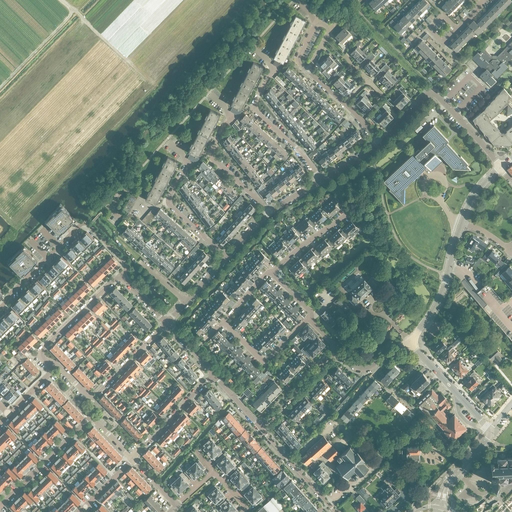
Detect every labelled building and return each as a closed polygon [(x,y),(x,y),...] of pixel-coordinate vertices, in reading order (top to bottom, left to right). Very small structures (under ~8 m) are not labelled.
[(379,7),(372,0),(371,0),(368,3),(375,11),(379,7)] [(417,0),(419,1),(426,8),(430,4),(425,0),(417,0)] [(449,0),(448,0),(445,3),(453,11),(456,7),(449,0)] [(500,0),(499,0),(495,4),(502,11),(507,6),(500,0)] [(419,1),(415,4),(423,12),(426,8),(419,1)] [(453,11),(445,3),(441,7),(449,14),(453,11)] [(415,4),(411,8),(419,16),(423,12),(415,4)] [(495,4),(490,9),(497,15),(502,11),(495,4)] [(411,8),(408,12),(415,19),(419,16),(411,8)] [(403,9),(400,11),(404,15),(412,23),(415,19),(408,12),(407,13),(404,11),(405,11),(403,9)] [(490,9),(486,14),(492,20),(497,15),(490,9)] [(425,18),(429,22),(435,17),(432,13),(425,18)] [(486,14),(481,18),(488,25),(492,20),(486,14)] [(302,29),(302,28),(303,26),(302,26),(305,20),(296,15),(293,20),(292,22),(288,29),(298,34),(301,28),(302,29)] [(404,15),(401,19),(408,26),(412,23),(404,15)] [(484,68),(485,70),(480,76),(491,87),(496,81),(494,79),(496,78),(497,78),(508,67),(505,65),(511,58),(511,17),(506,24),(511,30),(511,41),(497,56),(496,55),(492,56),(485,49),(488,46),(486,44),(483,47),(484,48),(479,53),(478,52),(472,58),(483,69),(484,68)] [(408,26),(401,19),(400,20),(397,18),(395,20),(397,22),(397,23),(404,30),(408,26)] [(481,18),(476,23),(483,30),(488,25),(481,18)] [(392,20),(389,22),(393,26),(401,34),(404,30),(397,23),(396,24),(392,20)] [(468,26),(475,32),(478,35),(483,30),(476,23),(473,20),(468,26)] [(468,26),(464,30),(470,37),(475,32),(468,26)] [(344,28),(339,32),(346,39),(351,34),(355,38),(357,36),(351,30),(349,32),(344,28)] [(288,29),(281,43),(291,48),(294,43),(296,41),(295,40),(298,34),(288,29)] [(464,30),(459,35),(466,42),(470,37),(464,30)] [(346,39),(339,32),(335,37),(340,42),(337,44),(343,50),(346,47),(342,44),(346,39)] [(459,35),(454,40),(461,47),(466,42),(459,35)] [(350,53),(355,58),(362,51),(357,47),(361,43),(359,40),(353,46),(355,48),(350,53)] [(415,48),(413,50),(416,53),(418,51),(426,44),(422,40),(414,47),(415,48)] [(461,47),(454,40),(449,45),(456,52),(461,47)] [(291,48),(281,43),(273,58),(281,62),(283,63),(286,57),(287,57),(288,55),(287,54),(291,48)] [(418,51),(422,55),(430,47),(426,44),(418,51)] [(422,55),(426,58),(433,51),(430,47),(422,55)] [(362,51),(355,58),(357,60),(356,61),(359,63),(360,62),(364,58),(367,60),(373,54),(371,52),(368,54),(364,50),(362,51)] [(364,67),(369,71),(375,65),(371,60),(375,56),(378,53),(376,51),(373,54),(367,60),(369,62),(364,67)] [(426,58),(429,62),(437,55),(433,51),(426,58)] [(429,62),(433,66),(440,58),(437,55),(429,62)] [(329,56),(324,61),(331,67),(333,69),(338,64),(340,66),(342,64),(336,58),(334,60),(329,56)] [(437,69),(440,73),(448,65),(446,64),(448,62),(448,61),(450,58),(449,57),(444,62),(437,69)] [(433,66),(437,69),(444,62),(440,58),(433,66)] [(331,67),(324,61),(320,65),(325,70),(322,72),(328,78),(330,76),(326,72),(331,67)] [(263,67),(253,62),(245,76),(255,81),(258,75),(259,76),(260,73),(259,73),(263,67)] [(375,65),(369,71),(373,76),(380,69),(375,65)] [(448,65),(440,73),(444,76),(451,69),(448,65)] [(379,79),(384,84),(393,75),(388,70),(390,68),(388,66),(383,71),(385,73),(379,79)] [(283,73),(288,77),(293,72),(288,68),(283,73)] [(333,83),(338,88),(345,81),(340,76),(344,72),(342,70),(336,76),(338,78),(333,83)] [(288,77),(292,81),(297,76),(293,72),(288,77)] [(274,78),(281,84),(283,82),(277,75),(274,78)] [(393,75),(384,84),(388,88),(393,83),(395,86),(401,80),(399,77),(397,79),(393,75)] [(255,81),(245,76),(238,90),(248,95),(251,90),(252,90),(253,88),(252,87),(255,81)] [(292,81),(297,85),(302,80),(297,76),(292,81)] [(301,89),(306,84),(302,80),(297,85),(295,86),(300,91),(301,89)] [(345,81),(338,88),(340,90),(339,91),(341,93),(342,92),(343,93),(347,88),(349,90),(356,84),(353,82),(349,86),(345,81)] [(303,96),(305,94),(311,88),(306,84),(301,89),(304,91),(301,94),(303,96)] [(402,92),(398,97),(405,104),(407,102),(408,103),(410,101),(409,99),(404,95),(407,92),(400,86),(398,89),(402,92)] [(265,95),(269,99),(276,93),(272,88),(267,92),(268,92),(265,95)] [(308,94),(310,97),(315,92),(311,88),(305,94),(306,96),(308,94)] [(501,90),(501,91),(496,95),(496,96),(496,97),(491,101),(491,102),(486,106),(486,107),(472,119),(475,122),(476,122),(480,127),(480,128),(484,133),(485,133),(489,138),(489,139),(495,146),(498,144),(505,145),(507,147),(511,143),(511,97),(504,88),(501,90)] [(238,90),(230,105),(233,106),(240,110),(243,104),(244,104),(245,102),(245,101),(248,95),(238,90)] [(356,103),(361,108),(369,99),(365,95),(367,92),(365,90),(359,96),(361,98),(356,103)] [(310,102),(312,104),(319,96),(315,92),(310,97),(313,99),(310,102)] [(269,99),(272,104),(278,100),(274,95),(276,93),(269,99)] [(319,96),(315,101),(319,105),(324,100),(319,96)] [(405,104),(398,97),(393,102),(389,98),(387,100),(393,106),(395,104),(400,109),(405,104)] [(272,104),(276,109),(282,104),(284,102),(282,100),(280,102),(278,100),(272,104)] [(324,109),(328,104),(324,100),(319,105),(321,107),(318,111),(320,113),(324,109)] [(368,101),(361,108),(363,110),(362,111),(364,113),(365,112),(370,108),(372,110),(378,104),(376,101),(372,106),(368,101)] [(276,109),(280,113),(286,109),(282,104),(276,109)] [(324,109),(328,113),(333,108),(328,104),(324,109)] [(386,110),(382,114),(389,121),(393,117),(388,112),(390,110),(384,104),(382,106),(386,110)] [(240,110),(233,106),(230,111),(238,115),(242,111),(240,110)] [(333,117),(337,112),(333,108),(328,113),(327,115),(331,119),(333,117)] [(220,114),(210,109),(203,124),(213,129),(216,123),(218,121),(217,120),(220,114)] [(280,113),(284,118),(289,114),(286,109),(280,113)] [(288,123),(293,118),(295,117),(291,112),(289,114),(284,118),(288,123)] [(337,112),(333,117),(337,121),(335,123),(337,125),(341,121),(339,119),(342,116),(337,112)] [(242,124),(240,127),(241,128),(250,118),(246,114),(240,120),(243,122),(242,124)] [(389,121),(382,114),(377,119),(373,115),(371,118),(377,124),(379,122),(384,126),(389,121)] [(414,124),(411,127),(412,128),(415,131),(418,128),(421,125),(427,119),(424,117),(423,116),(415,124),(414,124)] [(250,118),(241,128),(243,129),(245,126),(244,125),(245,124),(249,128),(254,122),(250,118)] [(293,118),(288,123),(291,127),(300,120),(298,118),(295,120),(293,118)] [(300,120),(291,127),(295,132),(301,127),(304,125),(300,120)] [(249,128),(253,132),(258,126),(254,122),(249,128)] [(234,123),(232,125),(238,132),(240,129),(234,123)] [(213,129),(203,124),(195,138),(205,143),(208,137),(209,137),(210,135),(213,129)] [(418,149),(384,181),(391,189),(390,190),(393,193),(404,204),(404,188),(427,166),(425,165),(436,155),(438,157),(441,156),(453,169),(470,169),(467,165),(468,164),(460,156),(460,157),(447,143),(449,141),(434,125),(422,136),(430,144),(424,149),(422,148),(421,149),(422,151),(421,152),(418,149)] [(253,132),(258,136),(263,130),(258,126),(253,132)] [(301,127),(295,132),(299,136),(304,132),(307,130),(306,128),(304,130),(301,127)] [(263,130),(258,136),(256,137),(258,140),(257,141),(259,142),(261,140),(262,139),(267,134),(263,130)] [(352,132),(351,133),(356,140),(361,136),(356,130),(353,133),(352,132)] [(299,136),(303,141),(308,137),(304,132),(299,136)] [(350,135),(347,138),(351,144),(356,140),(351,133),(349,134),(350,135)] [(262,139),(266,143),(271,137),(267,134),(262,139)] [(303,141),(307,146),(312,141),(314,140),(310,135),(308,137),(303,141)] [(228,137),(222,142),(226,147),(235,139),(234,138),(233,139),(230,136),(228,137)] [(345,136),(341,140),(341,141),(347,148),(351,144),(347,138),(345,136)] [(266,143),(270,147),(275,141),(271,137),(266,143)] [(205,143),(195,138),(188,152),(190,153),(198,157),(201,151),(202,151),(203,149),(202,149),(205,143)] [(226,147),(229,151),(235,146),(233,143),(235,142),(235,141),(236,140),(236,139),(235,139),(226,147)] [(274,152),(280,145),(275,141),(270,147),(269,148),(267,151),(269,152),(271,149),(274,152)] [(312,141),(307,146),(310,151),(316,146),(312,141)] [(340,143),(337,146),(342,151),(347,148),(341,141),(340,142),(340,143)] [(273,156),(275,158),(284,149),(280,145),(274,152),(276,153),(273,156)] [(235,146),(229,151),(233,155),(239,150),(238,149),(235,146)] [(337,146),(333,149),(337,155),(342,151),(337,146)] [(316,148),(309,155),(310,157),(314,155),(319,151),(316,148)] [(284,149),(275,158),(277,160),(280,156),(283,158),(285,160),(288,156),(286,154),(288,153),(284,149)] [(330,149),(327,152),(333,160),(336,158),(335,157),(337,155),(333,149),(332,149),(330,150),(330,149)] [(239,150),(233,155),(236,160),(243,155),(240,152),(239,150)] [(322,155),(328,163),(330,161),(331,162),(333,160),(327,152),(326,151),(322,155)] [(198,157),(190,153),(187,159),(195,163),(199,159),(198,157)] [(236,160),(240,164),(250,157),(251,156),(249,153),(245,157),(243,155),(236,160)] [(328,163),(322,155),(318,159),(321,164),(322,166),(323,166),(323,167),(323,166),(324,167),(326,165),(328,163)] [(177,161),(168,156),(160,171),(170,176),(173,170),(174,170),(175,168),(174,167),(177,161)] [(250,157),(240,164),(244,169),(250,164),(248,161),(249,160),(248,160),(251,158),(250,157)] [(202,172),(207,166),(203,162),(197,168),(202,172)] [(293,162),(291,164),(301,175),(305,172),(298,163),(296,165),(293,162)] [(294,170),(291,173),(296,179),(301,175),(291,164),(291,163),(289,165),(294,170)] [(250,164),(244,169),(247,173),(253,168),(252,167),(250,164)] [(204,177),(206,175),(207,174),(211,169),(207,166),(202,172),(201,172),(196,177),(198,179),(201,175),(203,176),(204,177)] [(253,168),(247,173),(251,177),(257,172),(254,169),(253,168)] [(209,178),(206,181),(207,182),(208,182),(216,173),(211,169),(207,174),(206,175),(209,178)] [(170,176),(160,171),(153,185),(163,190),(166,184),(166,185),(168,182),(167,182),(170,176)] [(251,177),(254,182),(260,177),(257,172),(251,177)] [(284,178),(282,180),(287,186),(292,182),(284,172),(282,174),(284,176),(283,177),(284,178)] [(285,172),(284,172),(292,182),(296,179),(291,173),(289,175),(287,173),(287,174),(285,172)] [(211,180),(214,183),(220,177),(216,173),(208,182),(207,182),(205,184),(207,186),(209,184),(208,183),(211,180)] [(260,177),(254,182),(258,186),(264,181),(262,179),(263,178),(263,177),(265,175),(264,174),(261,176),(260,177)] [(178,188),(182,194),(188,189),(185,184),(189,180),(186,177),(181,182),(183,185),(178,188)] [(214,183),(219,186),(219,187),(224,181),(220,177),(214,183)] [(276,179),(275,180),(277,182),(283,190),(287,186),(282,180),(279,182),(276,179)] [(221,188),(223,190),(228,185),(224,181),(219,187),(219,186),(215,190),(217,192),(221,188)] [(276,185),(273,187),(278,193),(283,190),(277,182),(275,184),(276,185)] [(163,190),(153,185),(145,199),(155,204),(158,198),(159,199),(160,196),(163,190)] [(223,197),(224,198),(232,188),(228,185),(223,190),(226,193),(223,197)] [(266,187),(269,190),(274,197),(278,193),(273,187),(271,189),(270,188),(269,187),(267,186),(266,187)] [(182,194),(185,198),(192,193),(190,191),(192,189),(191,187),(188,189),(182,194)] [(232,188),(225,196),(227,197),(229,200),(229,201),(231,203),(237,197),(235,194),(237,192),(236,191),(236,190),(235,190),(232,188)] [(269,190),(265,194),(270,200),(274,197),(269,190)] [(185,198),(189,203),(195,198),(192,193),(185,198)] [(189,203),(193,208),(199,203),(202,202),(198,197),(196,198),(195,198),(189,203)] [(328,202),(327,203),(336,212),(340,209),(339,207),(341,205),(337,201),(339,200),(336,197),(335,198),(334,198),(329,203),(328,202)] [(199,203),(193,208),(196,213),(205,206),(203,204),(201,206),(199,203)] [(321,207),(320,207),(329,217),(331,215),(332,216),(336,212),(327,203),(326,203),(327,205),(322,209),(321,207)] [(75,220),(74,219),(70,214),(60,204),(57,208),(49,216),(49,217),(47,220),(49,222),(48,224),(54,230),(55,229),(60,234),(67,227),(68,228),(75,220)] [(250,204),(246,208),(252,214),(256,209),(250,204)] [(196,213),(200,218),(206,213),(207,213),(209,211),(205,206),(196,213)] [(314,211),(313,212),(322,222),(326,218),(325,217),(327,215),(329,217),(320,207),(315,212),(314,211)] [(158,221),(160,219),(165,213),(160,208),(156,213),(154,215),(153,217),(158,221)] [(246,208),(242,213),(248,218),(252,214),(246,208)] [(240,211),(236,215),(244,223),(248,218),(242,213),(240,211)] [(307,217),(316,226),(317,224),(319,225),(322,222),(313,212),(313,213),(314,214),(309,218),(307,217)] [(160,219),(164,223),(170,217),(165,213),(160,219)] [(200,218),(204,223),(210,218),(207,213),(206,213),(200,218)] [(236,215),(232,220),(240,227),(244,223),(236,215)] [(165,227),(167,229),(174,221),(170,217),(164,223),(167,225),(165,227)] [(301,220),(300,221),(309,231),(313,227),(312,226),(314,224),(315,226),(316,226),(307,217),(302,222),(301,220)] [(210,218),(204,223),(207,228),(214,223),(210,218)] [(234,222),(230,226),(236,232),(240,227),(232,220),(231,220),(234,222)] [(351,221),(347,224),(356,234),(357,233),(356,232),(362,227),(363,227),(358,222),(358,223),(355,220),(352,222),(351,221)] [(171,229),(174,231),(179,225),(174,221),(167,229),(169,231),(171,229)] [(294,226),(293,226),(302,235),(304,234),(305,235),(309,231),(300,221),(299,222),(300,223),(295,228),(294,226)] [(341,229),(349,239),(355,234),(356,235),(356,234),(347,224),(343,228),(344,229),(343,231),(341,229)] [(174,231),(178,235),(183,229),(179,225),(174,231)] [(230,226),(226,231),(232,236),(236,232),(230,226)] [(287,230),(286,231),(295,240),(299,237),(298,235),(300,234),(302,236),(302,235),(293,226),(288,231),(287,230)] [(122,233),(127,237),(134,229),(132,227),(130,229),(127,227),(122,233)] [(127,237),(131,241),(139,233),(134,229),(127,237)] [(178,235),(182,239),(183,239),(188,233),(183,229),(178,235)] [(338,230),(333,234),(343,244),(344,243),(343,242),(348,237),(349,239),(341,229),(339,231),(338,230)] [(285,234),(281,237),(288,245),(290,243),(291,244),(295,240),(286,231),(286,230),(283,232),(285,234)] [(226,231),(222,235),(228,241),(232,236),(226,231)] [(91,244),(95,240),(87,232),(84,234),(85,235),(83,236),(91,244)] [(139,233),(131,241),(136,245),(141,239),(143,237),(139,233)] [(180,241),(185,246),(192,237),(188,233),(183,239),(182,239),(180,241)] [(328,239),(327,239),(336,248),(341,243),(342,244),(343,244),(333,234),(330,237),(330,238),(329,240),(328,239)] [(228,241),(222,235),(220,237),(218,236),(216,239),(218,240),(224,245),(228,241)] [(473,235),(466,245),(469,248),(468,249),(472,251),(473,250),(476,245),(483,250),(487,244),(486,245),(484,244),(485,243),(473,235)] [(91,244),(83,236),(82,238),(81,237),(79,239),(87,248),(91,244)] [(192,237),(185,246),(190,250),(192,248),(192,247),(197,241),(192,237)] [(275,241),(274,242),(283,251),(287,248),(286,246),(288,245),(281,237),(277,242),(275,241)] [(87,248),(79,239),(76,242),(77,243),(76,244),(83,251),(87,248)] [(136,245),(140,249),(146,243),(141,239),(136,245)] [(324,239),(320,243),(329,253),(330,252),(329,251),(334,246),(336,248),(327,239),(326,241),(324,239)] [(146,243),(140,249),(145,253),(152,245),(148,241),(146,243)] [(268,246),(267,247),(268,248),(272,253),(273,252),(276,256),(279,254),(280,255),(283,251),(274,242),(274,241),(268,246)] [(192,250),(194,251),(195,252),(202,244),(200,242),(192,250)] [(314,248),(322,257),(327,253),(329,254),(329,253),(320,243),(316,247),(317,248),(316,250),(314,248)] [(83,251),(76,244),(74,245),(74,244),(71,247),(79,255),(83,251)] [(145,253),(150,257),(155,251),(157,249),(152,245),(145,253)] [(79,255),(71,247),(68,250),(69,250),(68,252),(75,259),(79,255)] [(30,268),(37,261),(32,256),(33,255),(27,249),(26,250),(23,248),(20,250),(11,258),(11,257),(7,261),(17,271),(17,270),(23,276),(31,269),(30,268)] [(311,249),(307,253),(316,262),(317,261),(316,260),(320,256),(322,258),(322,257),(314,248),(312,250),(311,249)] [(486,253),(485,254),(482,258),(487,263),(490,259),(495,264),(494,265),(498,268),(499,267),(503,262),(499,259),(501,258),(492,251),(491,252),(488,250),(486,253)] [(150,257),(154,261),(159,256),(155,251),(150,257)] [(260,253),(256,256),(263,263),(266,260),(268,262),(270,260),(259,251),(258,252),(260,253)] [(75,259),(68,252),(67,253),(66,252),(63,255),(71,263),(75,259)] [(204,252),(199,256),(205,261),(209,257),(209,256),(210,255),(208,253),(206,254),(204,252)] [(304,257),(302,259),(309,267),(314,262),(315,263),(316,262),(307,253),(303,256),(304,257)] [(66,269),(70,265),(61,256),(59,259),(60,260),(58,261),(66,269)] [(110,259),(108,262),(113,267),(117,263),(111,256),(109,258),(110,259)] [(154,261),(159,265),(164,260),(159,256),(154,261)] [(199,256),(195,261),(201,266),(205,261),(199,256)] [(252,259),(251,260),(261,269),(263,267),(261,266),(263,263),(256,256),(253,260),(252,259)] [(299,260),(295,264),(304,273),(305,273),(304,271),(309,267),(302,259),(300,261),(299,260)] [(159,265),(163,269),(168,264),(164,260),(159,265)] [(252,261),(249,265),(256,271),(259,268),(260,270),(261,269),(251,260),(252,261)] [(66,269),(58,261),(57,262),(56,262),(54,264),(60,270),(62,272),(66,269)] [(195,261),(191,265),(197,270),(201,266),(195,261)] [(108,262),(104,265),(109,271),(113,267),(108,262)] [(103,267),(100,269),(105,275),(109,271),(104,265),(102,263),(100,264),(103,267)] [(62,272),(60,270),(54,264),(51,267),(52,268),(51,269),(52,270),(58,276),(62,272)] [(168,264),(163,269),(168,273),(173,268),(168,264)] [(304,273),(295,264),(291,267),(292,268),(290,270),(297,278),(302,273),(303,274),(304,273)] [(191,265),(187,270),(193,275),(197,270),(191,265)] [(245,267),(244,268),(254,277),(255,276),(253,274),(256,271),(249,265),(246,268),(245,267)] [(505,281),(511,288),(511,287),(511,280),(511,279),(511,278),(511,269),(509,266),(501,273),(506,279),(505,281)] [(99,271),(96,273),(101,279),(105,275),(100,269),(98,267),(96,268),(99,271)] [(496,276),(502,270),(499,267),(498,268),(493,273),(496,276)] [(244,270),(241,273),(249,280),(248,279),(251,277),(253,278),(254,277),(244,268),(243,269),(244,270)] [(58,276),(52,270),(51,269),(49,270),(48,269),(46,272),(54,280),(58,276)] [(181,272),(183,274),(189,279),(193,275),(187,270),(185,272),(183,270),(181,272)] [(54,280),(46,272),(43,274),(44,275),(43,276),(50,284),(54,280)] [(96,273),(92,277),(97,282),(101,279),(96,273)] [(238,276),(237,277),(247,286),(248,285),(246,283),(249,280),(241,273),(242,274),(239,277),(238,276)] [(183,274),(179,279),(185,284),(189,279),(183,274)] [(50,284),(43,276),(42,278),(41,277),(38,279),(46,288),(50,284)] [(352,296),(349,299),(355,306),(359,303),(357,301),(360,299),(372,287),(374,285),(376,286),(379,283),(373,276),(367,282),(361,276),(349,287),(355,293),(352,296)] [(97,282),(92,277),(88,281),(93,286),(97,282)] [(237,279),(234,282),(241,289),(244,286),(246,288),(247,286),(237,277),(236,278),(237,279)] [(511,294),(504,302),(487,283),(477,293),(465,279),(463,281),(460,283),(475,299),(511,341),(511,294)] [(41,293),(45,289),(37,280),(34,284),(35,284),(33,286),(41,293)] [(262,292),(263,293),(273,283),(271,282),(269,284),(266,281),(260,288),(263,291),(262,292)] [(83,285),(81,287),(87,293),(91,289),(84,282),(82,284),(83,285)] [(230,285),(229,286),(239,295),(241,293),(239,292),(241,289),(234,282),(231,286),(230,285)] [(265,293),(269,296),(275,289),(272,286),(274,284),(273,283),(263,293),(264,294),(265,293)] [(41,293),(33,286),(32,287),(31,286),(28,289),(36,297),(41,293)] [(239,295),(229,286),(230,287),(226,291),(234,297),(236,294),(238,296),(239,295)] [(81,287),(78,291),(77,291),(83,296),(87,293),(81,287)] [(71,292),(72,293),(79,300),(83,296),(77,291),(78,291),(75,288),(71,292)] [(110,293),(115,298),(120,293),(116,288),(110,293)] [(32,302),(36,297),(28,289),(25,292),(26,293),(25,294),(32,302)] [(271,300),(272,301),(281,291),(280,290),(278,292),(275,289),(269,296),(272,299),(271,300)] [(276,304),(276,305),(283,297),(281,294),(282,292),(281,291),(272,301),(273,302),(274,301),(277,303),(276,304)] [(72,293),(67,297),(75,304),(79,300),(72,293)] [(115,298),(119,302),(124,297),(120,293),(115,298)] [(218,296),(218,297),(228,306),(229,305),(227,303),(230,300),(223,293),(220,297),(218,296)] [(28,306),(32,302),(25,294),(24,295),(23,295),(20,298),(28,306)] [(67,297),(64,300),(71,308),(75,304),(67,297)] [(119,302),(123,306),(128,301),(124,297),(119,302)] [(218,298),(215,302),(222,308),(225,305),(227,307),(228,306),(218,297),(217,297),(218,298)] [(278,309),(279,310),(289,299),(287,298),(286,300),(283,298),(284,297),(283,297),(276,305),(279,308),(278,309)] [(341,307),(343,309),(346,311),(349,308),(348,307),(345,303),(344,303),(339,297),(333,302),(341,307)] [(28,306),(20,298),(17,300),(18,301),(16,303),(24,310),(28,306)] [(251,300),(250,301),(260,310),(261,309),(260,308),(263,305),(256,298),(253,301),(251,300)] [(281,309),(285,312),(291,305),(288,303),(290,301),(289,299),(279,310),(280,310),(281,309)] [(71,308),(64,300),(60,304),(67,312),(71,308)] [(100,301),(96,305),(101,310),(104,308),(105,309),(107,307),(100,301)] [(128,301),(123,306),(127,311),(132,305),(128,301)] [(251,304),(248,307),(255,314),(258,310),(260,311),(260,310),(250,301),(249,302),(251,304)] [(211,304),(210,305),(220,314),(221,313),(219,311),(222,308),(215,302),(212,305),(211,304)] [(24,310),(16,303),(15,304),(14,303),(11,306),(19,314),(24,310)] [(101,310),(96,305),(92,308),(98,314),(101,310)] [(210,307),(207,310),(215,318),(215,317),(215,316),(217,314),(219,316),(220,314),(210,305),(209,306),(210,307)] [(287,316),(288,317),(297,307),(296,306),(294,308),(291,305),(285,312),(288,315),(287,316)] [(57,311),(55,313),(60,318),(64,314),(58,307),(56,309),(57,311)] [(244,308),(243,309),(253,319),(254,318),(252,317),(255,314),(248,307),(246,310),(244,308)] [(290,317),(293,320),(300,313),(297,310),(298,308),(297,307),(288,317),(289,318),(290,317)] [(130,313),(134,318),(139,312),(135,308),(130,313)] [(20,318),(12,309),(9,312),(10,313),(9,314),(16,322),(20,318)] [(243,313),(241,316),(248,322),(251,319),(252,320),(253,319),(243,309),(241,311),(243,313)] [(204,313),(203,314),(213,324),(215,322),(213,320),(215,318),(207,310),(208,311),(205,314),(204,313)] [(321,315),(332,326),(336,322),(325,310),(321,315)] [(90,311),(85,315),(91,321),(92,322),(94,320),(96,318),(90,311)] [(134,318),(138,322),(143,317),(139,312),(134,318)] [(55,313),(51,316),(56,322),(60,318),(55,313)] [(300,313),(293,320),(296,323),(295,324),(296,325),(306,315),(304,314),(302,315),(300,313)] [(16,322),(9,314),(8,315),(7,315),(4,317),(12,325),(16,322)] [(204,316),(200,319),(207,326),(210,323),(212,325),(213,324),(203,314),(202,315),(204,316)] [(85,315),(82,319),(87,324),(91,321),(85,315)] [(51,316),(47,320),(52,326),(56,322),(51,316)] [(236,317),(235,318),(245,327),(246,327),(248,325),(246,323),(248,322),(241,316),(238,318),(236,317)] [(12,325),(4,317),(2,320),(1,322),(8,329),(12,325)] [(138,322),(142,326),(148,321),(143,317),(138,322)] [(245,327),(235,318),(234,319),(236,321),(233,324),(240,331),(243,327),(244,328),(245,327)] [(82,319),(77,323),(83,328),(87,324),(82,319)] [(196,322),(196,323),(206,332),(207,331),(205,329),(207,326),(200,319),(197,323),(196,322)] [(47,320),(43,324),(48,330),(52,326),(47,320)] [(275,323),(274,324),(284,334),(285,333),(283,331),(286,328),(278,320),(277,321),(276,320),(274,322),(275,323)] [(148,321),(142,326),(146,330),(152,325),(148,321)] [(8,329),(1,322),(0,322),(0,328),(5,333),(8,329)] [(105,329),(102,332),(104,334),(109,329),(103,322),(100,325),(105,329)] [(77,323),(74,326),(79,332),(83,328),(77,323)] [(206,332),(196,323),(195,324),(196,325),(193,328),(200,335),(203,331),(204,333),(206,332)] [(43,324),(39,328),(44,333),(48,330),(43,324)] [(274,326),(271,329),(278,336),(281,333),(282,335),(284,334),(274,324),(273,325),(274,326)] [(308,325),(299,335),(304,340),(308,336),(313,341),(318,336),(313,331),(313,330),(312,328),(311,329),(308,325)] [(74,326),(70,330),(75,336),(79,332),(74,326)] [(442,333),(445,336),(452,329),(449,327),(442,333)] [(44,333),(39,328),(35,332),(40,337),(44,333)] [(267,331),(266,332),(276,342),(277,341),(275,339),(278,336),(271,329),(268,332),(267,331)] [(75,336),(70,330),(66,334),(71,340),(75,336)] [(214,342),(215,343),(225,334),(223,332),(221,334),(218,331),(212,338),(215,341),(214,342)] [(266,334),(263,337),(270,344),(272,341),(274,343),(276,342),(266,332),(265,333),(266,334)] [(130,336),(128,339),(134,344),(138,340),(131,333),(129,335),(130,336)] [(32,334),(27,338),(33,344),(38,340),(32,334)] [(217,343),(220,346),(227,339),(224,337),(226,335),(225,334),(215,343),(216,344),(217,343)] [(259,339),(258,340),(267,350),(269,349),(267,347),(270,344),(263,337),(260,340),(259,339)] [(443,343),(447,340),(444,337),(439,342),(438,341),(435,343),(436,344),(433,347),(438,353),(446,346),(443,343)] [(27,338),(23,343),(28,349),(33,344),(27,338)] [(158,343),(162,347),(167,342),(163,338),(158,343)] [(312,343),(310,341),(304,347),(301,350),(309,358),(312,355),(313,356),(317,352),(321,349),(325,344),(318,338),(313,344),(312,343)] [(447,362),(448,363),(454,357),(451,354),(455,350),(453,347),(461,340),(458,338),(450,345),(452,347),(442,357),(446,362),(447,362)] [(128,339),(124,342),(130,348),(134,344),(128,339)] [(222,350),(223,351),(233,342),(231,340),(230,342),(227,339),(220,346),(223,349),(222,350)] [(267,350),(258,340),(257,341),(258,342),(255,345),(261,352),(264,349),(266,351),(267,350)] [(124,342),(121,346),(126,352),(130,348),(124,342)] [(162,347),(165,351),(171,346),(167,342),(162,347)] [(225,351),(228,354),(236,347),(235,346),(234,347),(232,345),(234,343),(233,342),(223,351),(224,352),(225,351)] [(15,350),(17,353),(24,353),(26,351),(28,349),(23,343),(15,350)] [(50,349),(54,353),(60,348),(56,344),(50,349)] [(294,357),(293,358),(302,367),(306,363),(305,362),(307,360),(302,356),(304,354),(295,345),(293,347),(299,353),(295,358),(294,357)] [(54,353),(58,357),(66,350),(62,346),(60,348),(54,353)] [(121,346),(117,350),(122,356),(126,352),(121,346)] [(165,351),(169,356),(175,351),(171,346),(165,351)] [(494,358),(498,362),(501,359),(498,355),(500,353),(494,346),(491,349),(492,350),(487,354),(492,360),(494,358)] [(231,358),(232,359),(242,349),(240,348),(238,349),(236,347),(228,354),(229,354),(232,357),(231,358)] [(234,358),(237,362),(244,355),(241,352),(243,350),(242,349),(232,359),(234,358)] [(58,357),(62,362),(68,356),(66,354),(68,352),(66,350),(58,357)] [(117,350),(113,354),(118,360),(122,356),(117,350)] [(146,351),(142,355),(147,361),(149,358),(151,360),(152,358),(146,351)] [(175,351),(169,356),(173,361),(179,356),(175,351)] [(15,355),(22,363),(28,357),(26,356),(24,353),(17,353),(15,355)] [(118,360),(113,354),(109,358),(114,364),(118,360)] [(147,361),(142,355),(138,359),(143,365),(147,361)] [(239,366),(240,367),(250,357),(248,356),(246,358),(244,355),(237,362),(240,365),(239,366)] [(62,362),(66,366),(72,360),(68,356),(62,362)] [(22,363),(26,367),(32,362),(28,357),(22,363)] [(242,367),(245,370),(252,363),(256,359),(254,357),(252,359),(250,357),(240,367),(241,368),(242,367)] [(72,360),(66,366),(70,370),(76,365),(74,363),(76,361),(74,358),(72,360)] [(174,365),(178,370),(186,363),(182,358),(174,365)] [(293,360),(288,365),(295,372),(297,370),(298,371),(302,367),(293,358),(292,359),(293,360)] [(465,364),(464,362),(464,361),(462,359),(461,359),(452,367),(452,369),(453,370),(455,370),(456,372),(465,364)] [(105,363),(102,365),(108,370),(112,366),(105,360),(103,362),(105,363)] [(12,361),(7,366),(12,372),(17,367),(15,365),(15,364),(14,363),(15,362),(13,361),(12,361)] [(26,367),(30,371),(36,366),(32,362),(26,367)] [(135,362),(131,366),(137,371),(139,369),(140,370),(142,368),(135,362)] [(108,370),(102,365),(100,363),(98,364),(101,367),(98,369),(104,375),(108,370)] [(182,370),(184,372),(190,367),(186,363),(178,370),(177,370),(179,373),(182,370)] [(247,374),(248,375),(258,365),(256,364),(254,366),(252,363),(245,370),(248,373),(247,374)] [(465,364),(456,372),(459,376),(459,377),(462,377),(462,376),(468,370),(468,371),(471,368),(468,365),(467,366),(465,364)] [(258,365),(248,375),(249,376),(250,375),(253,378),(260,371),(257,368),(259,367),(258,365)] [(282,368),(281,369),(291,379),(294,375),(293,374),(295,372),(288,365),(283,370),(282,368)] [(36,366),(30,371),(34,375),(37,372),(38,372),(39,371),(39,370),(40,370),(36,366)] [(131,366),(127,370),(133,376),(133,375),(135,373),(138,375),(139,373),(137,371),(131,366)] [(73,373),(77,377),(84,370),(82,367),(80,369),(78,367),(73,373)] [(186,379),(186,378),(194,372),(190,367),(184,372),(185,374),(185,375),(184,376),(184,377),(185,378),(185,379),(185,378),(186,379)] [(331,375),(336,379),(343,373),(338,368),(331,375)] [(291,379),(281,369),(280,370),(282,371),(276,376),(284,384),(286,381),(287,382),(291,379)] [(77,377),(81,381),(86,376),(85,374),(87,372),(84,370),(77,377)] [(127,370),(124,374),(129,379),(132,377),(134,379),(136,377),(133,375),(133,376),(127,370)] [(264,374),(260,378),(262,380),(268,374),(271,376),(273,374),(268,370),(264,374)] [(186,378),(190,383),(192,382),(198,376),(194,372),(186,378)] [(468,382),(466,384),(469,387),(469,388),(470,389),(472,389),(473,388),(473,387),(477,383),(479,386),(483,382),(479,377),(478,378),(475,375),(476,374),(474,372),(470,375),(472,378),(471,379),(468,382)] [(336,379),(341,384),(347,377),(343,373),(336,379)] [(412,385),(410,387),(416,393),(430,381),(423,373),(411,384),(412,385)] [(124,374),(120,378),(128,386),(132,381),(129,379),(124,374)] [(81,381),(85,385),(90,380),(86,376),(81,381)] [(337,388),(335,391),(342,397),(346,393),(343,391),(341,392),(339,390),(341,389),(340,387),(342,386),(344,386),(346,388),(352,381),(347,377),(341,384),(337,388)] [(120,378),(116,382),(124,390),(128,386),(120,378)] [(0,389),(1,390),(8,383),(5,379),(0,383),(0,389)] [(90,380),(85,385),(89,390),(94,384),(90,380)] [(322,380),(318,384),(325,391),(329,386),(322,380)] [(375,380),(371,384),(376,389),(380,385),(375,380)] [(45,387),(49,392),(55,386),(51,382),(45,387)] [(124,390),(116,382),(112,386),(118,391),(120,389),(122,391),(124,390)] [(275,382),(269,387),(276,394),(280,390),(282,392),(283,390),(275,382)] [(4,395),(12,387),(8,383),(1,390),(2,392),(1,393),(4,395)] [(177,387),(175,389),(180,395),(184,391),(177,384),(175,386),(177,387)] [(318,384),(313,389),(321,396),(322,396),(321,395),(325,391),(318,384)] [(371,384),(368,388),(373,392),(376,389),(371,384)] [(498,393),(499,392),(493,384),(487,389),(489,392),(496,399),(499,396),(500,394),(498,393)] [(49,392),(53,396),(59,390),(55,386),(49,392)] [(9,398),(16,391),(12,387),(4,395),(6,398),(7,397),(9,398)] [(269,387),(264,393),(271,400),(275,396),(276,397),(278,396),(276,394),(269,387)] [(368,388),(365,391),(370,396),(373,392),(368,388)] [(175,389),(171,394),(177,399),(180,395),(175,389)] [(203,394),(207,399),(208,399),(213,394),(209,389),(203,394)] [(321,396),(313,389),(309,393),(314,397),(313,398),(316,400),(318,398),(319,399),(321,396)] [(434,425),(437,422),(446,414),(443,411),(446,407),(447,408),(451,405),(447,401),(448,400),(442,393),(438,397),(436,395),(437,394),(432,389),(416,404),(428,417),(428,418),(434,425)] [(53,396),(57,400),(63,395),(59,390),(53,396)] [(488,406),(491,403),(492,404),(493,402),(496,399),(489,392),(487,390),(480,396),(488,406)] [(20,395),(16,391),(9,398),(10,399),(9,400),(12,403),(20,395)] [(365,391),(361,395),(366,400),(370,396),(365,391)] [(414,401),(415,402),(415,403),(426,393),(424,391),(414,401)] [(245,402),(253,393),(252,392),(247,396),(243,400),(245,402)] [(264,393),(258,398),(265,405),(269,401),(271,403),(272,401),(271,400),(264,393)] [(98,400),(102,404),(108,398),(104,394),(98,400)] [(171,394),(167,398),(173,403),(177,399),(171,394)] [(209,401),(211,403),(217,398),(213,394),(208,399),(207,399),(206,400),(208,403),(209,401)] [(387,400),(391,403),(395,398),(391,394),(387,400)] [(63,395),(57,400),(61,404),(67,399),(63,395)] [(361,395),(358,399),(363,403),(366,400),(361,395)] [(305,397),(301,402),(308,408),(310,410),(312,409),(312,408),(312,407),(312,406),(311,406),(311,405),(312,404),(308,400),(309,399),(306,396),(305,398),(305,397)] [(43,406),(35,398),(31,402),(39,410),(43,406)] [(102,404),(106,408),(112,402),(108,398),(102,404)] [(167,398),(163,402),(169,407),(173,403),(167,398)] [(217,398),(211,403),(215,408),(221,403),(217,398)] [(265,405),(258,398),(253,404),(260,411),(264,407),(265,408),(267,407),(265,405)] [(391,403),(394,406),(399,401),(395,398),(391,403)] [(358,399),(354,402),(359,407),(363,403),(358,399)] [(63,405),(67,410),(72,404),(68,400),(63,405)] [(394,406),(398,410),(403,404),(399,401),(394,406)] [(39,410),(31,402),(31,403),(30,404),(29,403),(27,406),(34,413),(38,410),(39,410)] [(106,408),(110,412),(116,406),(112,402),(106,408)] [(163,402),(160,406),(165,411),(169,407),(163,402)] [(194,402),(190,405),(196,411),(198,409),(199,410),(201,408),(194,402)] [(301,402),(297,406),(304,413),(306,414),(308,412),(306,411),(308,408),(301,402)] [(354,402),(351,406),(356,411),(359,407),(354,402)] [(67,410),(71,414),(76,408),(72,404),(67,410)] [(398,410),(402,413),(406,408),(403,404),(398,410)] [(196,411),(190,405),(186,410),(192,415),(196,411)] [(34,413),(27,406),(24,408),(25,409),(24,410),(23,409),(31,417),(34,413)] [(110,412),(114,416),(119,410),(116,406),(110,412)] [(165,411),(160,406),(156,410),(162,415),(165,411)] [(297,406),(293,411),(300,417),(304,413),(297,406)] [(351,406),(348,410),(353,415),(356,411),(351,406)] [(71,414),(75,418),(80,413),(76,408),(71,414)] [(402,413),(406,416),(410,411),(406,408),(402,413)] [(31,417),(23,409),(21,412),(20,414),(27,421),(31,417)] [(119,410),(114,416),(117,419),(123,414),(119,410)] [(348,410),(344,414),(349,418),(353,415),(348,410)] [(152,411),(148,416),(155,422),(159,418),(152,411)] [(300,417),(293,411),(289,415),(296,421),(300,417)] [(410,411),(406,416),(409,420),(414,414),(410,411)] [(226,422),(226,423),(233,416),(229,412),(221,420),(225,424),(226,422)] [(80,413),(75,418),(79,422),(84,417),(80,413)] [(184,413),(180,417),(185,422),(188,425),(191,423),(188,420),(189,418),(184,413)] [(27,421),(20,414),(18,415),(15,417),(23,425),(27,421)] [(349,418),(344,414),(341,417),(346,422),(349,418)] [(446,414),(437,422),(445,431),(449,435),(451,434),(454,438),(466,427),(454,415),(450,418),(446,414)] [(148,416),(147,415),(144,418),(146,420),(146,421),(151,426),(155,422),(148,416)] [(226,423),(230,427),(237,421),(233,416),(226,423)] [(23,425),(15,417),(13,419),(13,420),(12,421),(19,428),(23,425)] [(120,423),(124,426),(130,421),(126,417),(120,423)] [(124,426),(128,430),(133,425),(132,423),(136,419),(134,417),(130,421),(124,426)] [(180,417),(176,421),(182,426),(185,422),(180,417)] [(65,429),(57,420),(53,424),(61,433),(65,429)] [(128,430),(131,434),(137,429),(135,427),(140,422),(138,420),(133,425),(128,430)] [(19,428),(12,421),(8,424),(12,428),(11,429),(13,431),(14,430),(16,433),(20,429),(19,428)] [(176,421),(171,427),(176,432),(182,426),(176,421)] [(230,427),(234,431),(240,425),(237,421),(230,427)] [(275,429),(279,433),(286,427),(282,422),(275,429)] [(61,433),(53,424),(53,425),(50,429),(57,436),(60,434),(59,434),(60,432),(61,433)] [(240,425),(234,431),(237,435),(244,429),(240,425)] [(88,432),(92,436),(98,431),(94,426),(88,432)] [(137,429),(131,434),(137,440),(147,430),(144,427),(140,431),(137,429)] [(171,427),(165,433),(171,438),(176,432),(171,427)] [(279,433),(283,437),(290,431),(286,427),(279,433)] [(16,436),(14,434),(12,432),(8,428),(5,432),(13,440),(16,436)] [(57,436),(50,429),(46,432),(45,432),(53,440),(54,438),(55,439),(57,436)] [(242,440),(249,434),(245,430),(238,436),(236,438),(238,440),(239,440),(240,442),(242,440)] [(411,430),(405,435),(408,439),(415,434),(411,430)] [(92,436),(96,441),(102,435),(98,431),(92,436)] [(283,437),(287,441),(294,435),(290,431),(283,437)] [(13,440),(5,432),(4,434),(3,433),(1,436),(8,443),(12,440),(13,440)] [(53,440),(45,432),(41,436),(49,444),(53,440)] [(165,433),(161,437),(167,442),(171,438),(165,433)] [(242,440),(246,444),(253,438),(249,434),(242,440)] [(100,445),(106,439),(102,435),(96,441),(94,443),(91,445),(93,447),(98,443),(100,445)] [(287,441),(291,446),(298,439),(294,435),(287,441)] [(8,443),(1,436),(0,436),(0,442),(4,447),(8,443)] [(49,444),(41,436),(42,436),(38,440),(46,448),(48,445),(49,444)] [(325,454),(328,458),(336,450),(333,447),(332,448),(330,446),(331,445),(323,436),(307,451),(308,452),(301,458),(307,465),(314,458),(315,459),(323,452),(325,454)] [(167,442),(161,437),(157,441),(163,446),(167,442)] [(205,450),(208,453),(217,445),(211,438),(202,446),(204,448),(205,448),(206,449),(205,450)] [(246,444),(250,449),(256,443),(253,438),(246,444)] [(96,454),(98,456),(110,444),(106,439),(100,445),(103,447),(96,454)] [(298,439),(291,446),(295,450),(301,443),(298,439)] [(46,448),(38,440),(34,444),(34,443),(42,452),(42,451),(41,451),(43,450),(46,448)] [(81,453),(85,449),(77,441),(73,445),(73,446),(80,453),(81,452),(81,453)] [(42,452),(34,443),(30,447),(32,449),(32,450),(34,452),(34,451),(38,455),(42,452)] [(256,443),(250,449),(253,453),(260,447),(256,443)] [(108,454),(109,454),(115,448),(110,444),(98,456),(97,456),(99,458),(104,453),(106,456),(108,454)] [(336,450),(328,458),(331,461),(333,459),(336,463),(336,466),(348,480),(355,480),(369,468),(368,467),(374,462),(357,444),(353,447),(352,446),(350,447),(340,456),(338,454),(339,454),(336,450)] [(217,445),(208,453),(211,456),(212,455),(213,457),(212,457),(214,460),(222,453),(220,450),(221,450),(217,445)] [(80,453),(73,446),(72,447),(71,446),(69,449),(76,456),(80,453)] [(143,455),(147,459),(157,449),(155,447),(152,450),(151,451),(148,449),(147,450),(143,455)] [(419,459),(419,447),(407,447),(407,459),(408,459),(408,461),(418,461),(418,459),(419,459)] [(107,461),(108,463),(119,452),(115,448),(109,454),(111,456),(109,458),(106,461),(107,461)] [(256,456),(258,458),(265,452),(261,448),(251,457),(253,459),(256,456)] [(76,456),(69,449),(66,451),(67,452),(65,453),(73,461),(74,460),(73,459),(76,456)] [(147,459),(151,463),(157,458),(154,455),(156,454),(159,451),(157,449),(147,459)] [(35,455),(33,453),(30,451),(27,454),(27,455),(34,462),(35,463),(39,459),(35,455)] [(119,452),(108,463),(105,465),(107,467),(110,464),(113,462),(112,462),(114,460),(117,463),(123,457),(119,452)] [(258,458),(262,462),(269,456),(265,452),(258,458)] [(73,461),(65,453),(61,456),(69,464),(69,465),(73,461)] [(218,465),(221,468),(231,459),(225,453),(216,461),(218,464),(219,463),(220,464),(218,465)] [(511,457),(505,458),(505,455),(502,454),(499,455),(499,458),(493,458),(492,459),(491,461),(491,463),(490,463),(490,467),(491,467),(491,474),(491,482),(500,482),(500,485),(503,486),(506,484),(506,482),(511,481),(511,457)] [(34,462),(27,455),(23,459),(31,466),(34,464),(33,463),(34,462)] [(69,464),(61,456),(60,457),(60,458),(59,459),(57,460),(65,468),(69,464)] [(262,462),(266,466),(272,460),(269,456),(262,462)] [(151,463),(155,467),(160,462),(157,458),(151,463)] [(31,466),(23,459),(19,463),(27,470),(30,468),(29,467),(30,466),(31,466)] [(231,459),(221,468),(224,472),(225,471),(226,472),(228,475),(236,467),(230,461),(231,460),(231,459)] [(65,468),(57,460),(54,463),(54,464),(61,471),(65,468)] [(198,460),(192,466),(200,475),(203,472),(202,471),(203,470),(206,468),(198,460)] [(266,466),(269,470),(276,464),(272,460),(266,466)] [(160,462),(155,467),(159,472),(164,466),(160,462)] [(319,467),(314,472),(323,482),(330,476),(329,476),(333,473),(322,462),(317,466),(319,467)] [(27,470),(19,463),(16,466),(15,466),(23,474),(23,473),(24,472),(25,473),(27,470)] [(107,471),(99,463),(95,467),(96,467),(95,468),(102,475),(103,476),(107,471)] [(62,472),(61,471),(54,464),(53,465),(50,467),(54,471),(53,471),(55,473),(56,473),(58,475),(62,472)] [(276,464),(269,470),(273,474),(280,468),(276,464)] [(23,474),(15,466),(11,469),(9,467),(19,478),(23,474)] [(200,475),(192,466),(185,472),(192,480),(195,478),(194,478),(195,477),(196,478),(200,475)] [(19,478),(9,467),(5,471),(13,480),(17,476),(19,478)] [(126,472),(130,476),(136,471),(132,467),(126,472)] [(102,475),(95,468),(92,471),(99,479),(102,477),(101,476),(102,475)] [(232,480),(235,484),(245,475),(241,470),(240,471),(238,469),(229,476),(231,479),(232,478),(233,479),(232,480)] [(273,480),(276,483),(286,474),(283,471),(282,471),(281,470),(273,478),(274,479),(273,480)] [(13,480),(5,471),(6,472),(2,476),(10,483),(12,481),(11,480),(13,479),(13,480)] [(58,479),(50,471),(47,475),(55,483),(58,479)] [(99,479),(92,471),(88,475),(88,474),(87,475),(95,483),(95,482),(96,481),(97,482),(99,479)] [(130,476),(135,481),(140,475),(136,471),(130,476)] [(181,476),(176,480),(184,489),(188,486),(186,484),(188,483),(188,484),(191,482),(182,472),(180,475),(181,476)] [(286,474),(276,483),(279,486),(277,488),(279,490),(281,488),(281,487),(289,479),(288,478),(289,477),(286,474)] [(389,485),(393,480),(391,477),(392,476),(390,474),(383,480),(388,485),(385,488),(381,493),(384,496),(381,499),(382,500),(380,502),(385,507),(387,504),(388,505),(398,495),(389,485)] [(55,483),(47,475),(46,475),(47,475),(46,477),(45,476),(43,478),(50,486),(54,483),(55,483)] [(95,483),(87,475),(83,478),(91,487),(95,483)] [(135,481),(138,485),(144,479),(140,475),(135,481)] [(245,475),(235,484),(238,487),(239,486),(240,487),(239,487),(242,490),(250,483),(248,480),(249,479),(245,475)] [(10,483),(2,476),(0,477),(0,481),(5,487),(7,485),(7,486),(10,483)] [(50,486),(43,478),(40,481),(41,481),(39,483),(47,490),(50,486)] [(91,487),(83,478),(83,479),(84,479),(80,483),(88,491),(89,489),(89,488),(90,487),(91,488),(91,487)] [(138,485),(142,489),(148,484),(144,479),(138,485)] [(184,489),(176,480),(169,486),(177,494),(179,492),(179,491),(180,490),(181,491),(184,489)] [(283,488),(288,492),(296,485),(292,480),(283,488)] [(117,481),(113,485),(122,493),(123,492),(121,489),(123,487),(117,481)] [(47,490),(39,483),(38,484),(35,486),(43,494),(47,490)] [(88,491),(80,483),(76,486),(84,494),(83,494),(85,492),(85,493),(88,491)] [(148,484),(142,489),(146,493),(152,488),(148,484)] [(245,496),(248,499),(257,491),(251,484),(243,491),(245,494),(246,493),(247,495),(245,496)] [(489,497),(491,499),(496,493),(499,486),(496,484),(495,487),(495,488),(494,490),(493,492),(491,494),(490,496),(489,497)] [(113,485),(110,488),(118,497),(120,495),(122,497),(123,495),(122,493),(113,485)] [(207,493),(212,499),(221,491),(219,488),(218,489),(217,488),(215,485),(207,493)] [(288,492),(292,497),(300,490),(296,485),(288,492)] [(43,494),(35,486),(33,488),(33,489),(32,490),(31,490),(39,498),(43,494)] [(80,498),(84,494),(76,486),(72,489),(72,490),(74,492),(76,494),(80,498)] [(366,499),(370,496),(362,486),(358,490),(366,499)] [(55,492),(50,487),(49,489),(54,494),(53,494),(55,496),(57,494),(55,492)] [(110,488),(106,492),(115,500),(118,497),(110,488)] [(39,498),(31,490),(28,493),(25,491),(35,502),(39,498)] [(290,508),(305,495),(300,490),(292,497),(290,499),(293,502),(290,505),(289,507),(290,508)] [(35,502),(25,491),(21,495),(22,496),(29,504),(33,500),(35,502)] [(221,491),(212,499),(217,505),(226,497),(224,495),(223,495),(222,494),(223,493),(221,491)] [(257,491),(248,499),(251,502),(252,501),(253,502),(253,503),(255,505),(260,501),(261,502),(266,498),(262,493),(261,494),(257,491)] [(106,492),(102,495),(108,502),(110,499),(113,502),(115,500),(106,492)] [(80,502),(72,493),(68,497),(69,498),(68,499),(75,506),(76,505),(76,506),(80,502)] [(108,502),(102,495),(99,499),(107,507),(109,506),(106,503),(108,502)] [(151,495),(147,499),(144,501),(149,505),(155,499),(151,495)] [(297,502),(301,507),(309,500),(305,495),(290,508),(291,509),(293,508),(296,506),(295,504),(297,502)] [(368,511),(365,508),(365,507),(362,504),(365,501),(359,495),(356,497),(360,502),(355,507),(360,511),(363,509),(365,511),(368,511)] [(29,504),(22,496),(21,497),(20,496),(17,499),(25,507),(29,503),(29,504)] [(275,496),(263,506),(268,511),(277,511),(280,509),(284,506),(283,506),(275,496)] [(25,507),(17,499),(15,502),(14,503),(21,511),(25,507)] [(75,506),(68,499),(65,502),(72,509),(72,510),(75,507),(74,507),(75,506)] [(149,505),(152,509),(159,503),(155,499),(149,505)] [(224,511),(233,504),(231,502),(230,503),(229,502),(229,501),(227,499),(219,506),(217,508),(221,511),(224,511)] [(304,511),(313,504),(309,500),(301,507),(305,511),(304,511),(302,511),(300,511),(304,511)] [(72,509),(65,502),(61,505),(67,511),(70,511),(71,511),(71,510),(72,509)] [(14,511),(20,511),(22,511),(21,511),(14,503),(9,507),(14,511)] [(159,503),(152,509),(154,511),(157,511),(162,507),(159,503)]
